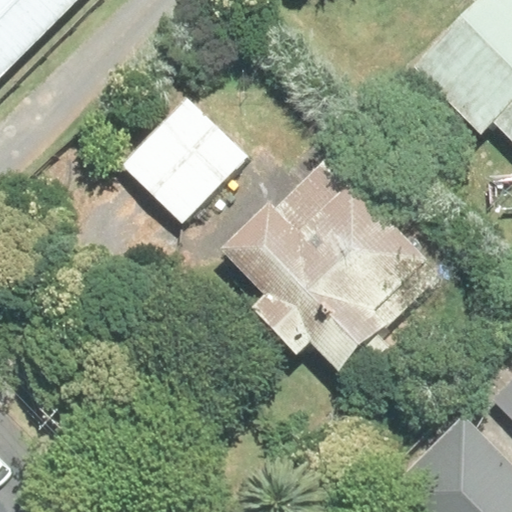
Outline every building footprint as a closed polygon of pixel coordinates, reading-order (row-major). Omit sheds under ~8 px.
[(0,0),(0,86),(4,91),(94,0),(0,0)] [(511,135),(511,0),(509,0),(431,76),(492,138),(503,127),(511,135)] [(260,165),(202,105),(134,170),(192,230),(260,165)] [(257,317),(310,370),(330,349),(364,383),(458,287),(334,164),(239,260),(277,296),(257,317)] [(398,499),(411,511),(511,511),(511,464),(472,424),(398,499)]
